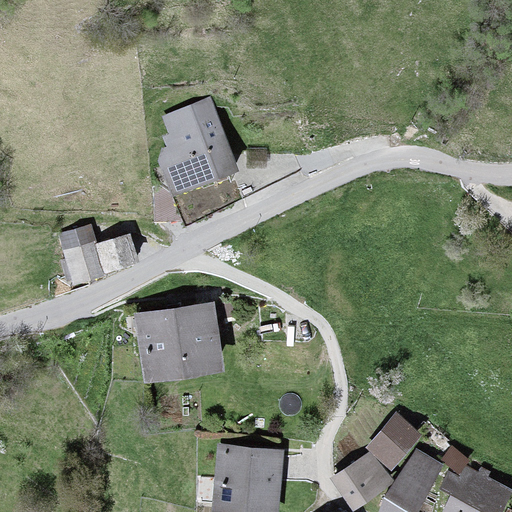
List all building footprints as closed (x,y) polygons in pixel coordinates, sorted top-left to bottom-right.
[(163,160),(176,194),(236,170),(209,101),(166,118),(173,135),(166,138),(169,147),(163,160)] [(178,217),(178,204),(156,205),(157,218),(178,217)] [(75,280),(137,261),(129,236),(96,246),(90,227),(61,236),(75,280)] [(136,315),(145,380),(224,369),(215,304),(136,315)] [(398,413),(367,447),(391,469),(422,435),(398,413)] [(221,447),(215,511),(280,511),(285,452),(221,447)] [(458,471),(467,461),(452,448),(443,459),(458,471)] [(415,511),(441,466),(411,450),(378,511),(379,511),(415,511)] [(370,452),(332,480),(353,509),(391,481),(370,452)] [(442,487),(452,492),(441,511),(501,511),(511,490),(465,468),(460,479),(448,473),(442,487)]
